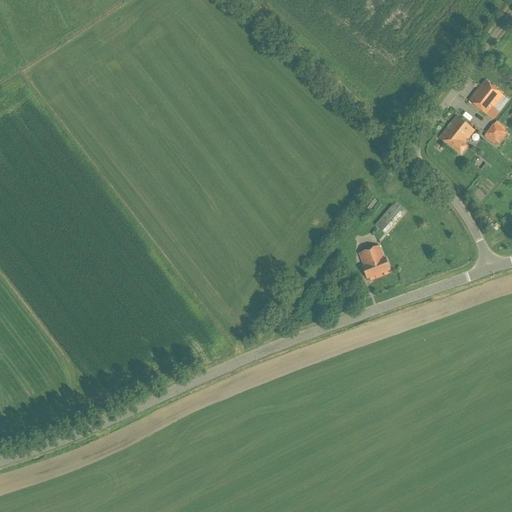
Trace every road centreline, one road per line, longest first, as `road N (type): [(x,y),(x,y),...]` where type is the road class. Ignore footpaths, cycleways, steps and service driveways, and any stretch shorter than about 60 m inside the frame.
road 1 (unclassified): [(491,269),(259,352),(0,462)]
road 2 (unclassified): [(404,151),(246,0)]
road 3 (unclassified): [(404,151),(511,10)]
road 4 (unclassified): [(491,269),(465,215),(404,151)]
